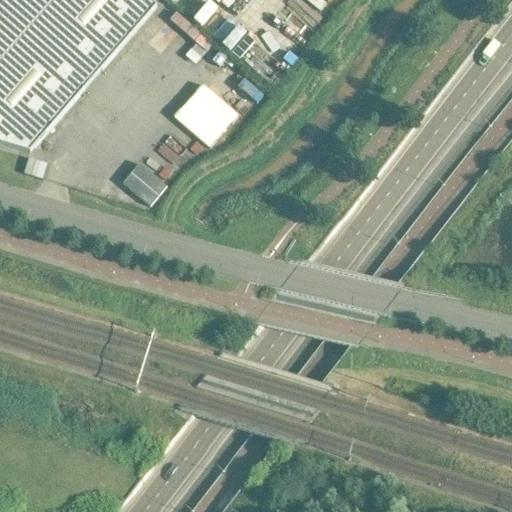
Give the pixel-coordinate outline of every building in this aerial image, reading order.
[(0,0),(0,146),(30,155),(157,9),(146,0),(0,0)] [(205,0),(171,0),(215,43),(232,26),(205,0)] [(213,92),(183,124),(218,156),(248,124),(213,92)] [(169,149),(162,157),(175,169),(182,161),(169,149)] [(33,180),(50,186),(55,171),(38,165),(33,180)]
